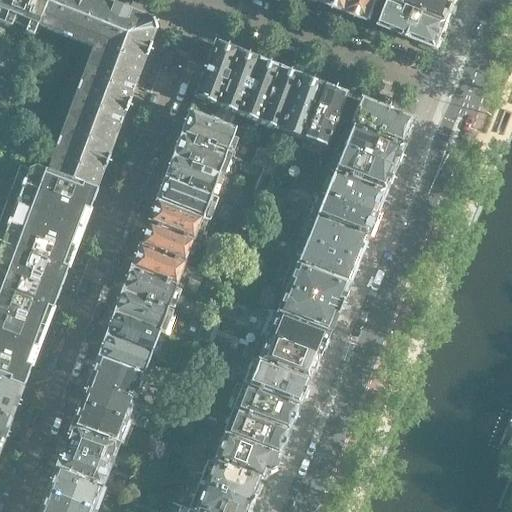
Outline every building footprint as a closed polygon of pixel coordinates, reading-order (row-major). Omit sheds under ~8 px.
[(0,0),(0,27),(1,26),(10,0),(0,0)] [(20,20),(27,0),(10,0),(1,26),(7,28),(12,17),(20,20)] [(35,26),(44,0),(27,0),(20,20),(26,23),(22,34),(30,38),(35,26)] [(126,102),(135,80),(136,79),(135,78),(143,57),(144,57),(145,55),(144,55),(147,48),(147,49),(148,46),(147,46),(153,31),(154,30),(149,19),(148,20),(133,14),(133,13),(132,13),(131,13),(109,4),(108,3),(108,4),(98,0),(44,0),(35,26),(90,49),(44,174),(93,192),(94,190),(102,169),(106,158),(122,113),(123,113),(127,102),(126,102)] [(348,14),(354,0),(328,0),(327,6),(333,8),(333,9),(337,10),(340,11),(348,14)] [(354,0),(348,14),(355,17),(362,20),(370,23),(376,9),(379,0),(354,0)] [(448,24),(457,0),(398,0),(397,4),(448,24)] [(439,47),(448,24),(397,4),(392,2),(388,13),(376,9),(370,23),(400,35),(434,49),(435,49),(436,49),(438,48),(439,47)] [(214,107),(235,54),(235,53),(213,45),(208,57),(206,62),(206,64),(200,79),(199,81),(194,97),(193,97),(193,98),(214,107)] [(86,212),(93,192),(44,174),(26,167),(19,187),(0,179),(0,113),(23,57),(0,47),(0,382),(19,390),(79,230),(78,230),(85,212),(86,212)] [(233,114),(254,61),(235,54),(214,107),(233,114)] [(254,123),(275,70),(256,62),(254,61),(233,114),(254,123)] [(277,131),(298,78),(275,69),(275,70),(254,123),(277,131)] [(299,140),(320,87),(312,84),(305,81),(298,78),(277,131),(299,140)] [(321,149),(342,96),(334,93),(335,93),(328,90),(320,87),(299,140),(321,149)] [(406,131),(409,124),(410,122),(408,122),(387,114),(388,113),(380,111),(359,103),(359,102),(358,102),(347,129),(350,130),(399,149),(400,147),(400,146),(400,145),(403,138),(406,131)] [(187,113),(178,139),(224,158),(228,159),(238,133),(234,132),(227,129),(208,122),(187,113)] [(391,169),(399,149),(350,130),(341,152),(390,172),(391,172),(392,169),(391,169)] [(178,139),(169,161),(219,181),(228,159),(224,158),(178,139)] [(382,191),(390,172),(341,152),(333,174),(381,193),(382,193),(383,191),(382,191)] [(169,161),(161,184),(208,202),(218,206),(237,213),(245,191),(230,186),(219,181),(169,161)] [(372,216),(381,193),(333,174),(323,197),(372,216)] [(262,196),(267,182),(259,179),(254,192),(262,196)] [(161,184),(152,206),(199,224),(207,227),(210,229),(218,206),(208,202),(161,184)] [(313,193),(304,216),(314,220),(363,239),(372,216),(323,197),(313,193)] [(251,223),(260,199),(252,196),(245,216),(243,220),(251,223)] [(152,206),(144,228),(191,247),(198,249),(207,227),(199,224),(152,206)] [(236,238),(243,220),(245,216),(237,213),(228,236),(236,238)] [(360,247),(363,239),(314,220),(305,243),(354,262),(357,254),(357,255),(360,248),(360,247)] [(182,269),(191,247),(144,228),(136,250),(182,269)] [(351,270),(354,262),(305,243),(296,266),(345,285),(348,277),(349,277),(351,270)] [(174,291),(182,269),(136,250),(127,272),(174,291)] [(335,309),(345,285),(296,266),(286,262),(280,277),(290,281),(286,290),(335,309)] [(166,313),(174,291),(127,272),(119,295),(166,313)] [(325,334),(335,309),(286,290),(281,288),(271,312),(325,334)] [(157,335),(166,313),(119,295),(111,317),(157,335)] [(322,341),(325,334),(271,312),(261,337),(316,358),(319,351),(323,342),(322,341)] [(149,358),(157,335),(111,317),(102,339),(149,358)] [(190,348),(198,325),(190,323),(182,345),(190,348)] [(313,365),(316,358),(261,337),(252,361),(257,363),(306,382),(309,374),(309,375),(313,365)] [(140,380),(149,358),(102,339),(94,362),(140,380)] [(94,362),(85,384),(132,402),(141,406),(150,384),(140,380),(94,362)] [(302,391),(306,382),(257,363),(252,375),(247,373),(242,385),(296,406),(299,398),(300,399),(303,391),(302,391)] [(19,390),(0,382),(0,400),(13,405),(19,390)] [(124,424),(132,402),(85,384),(77,406),(124,424)] [(293,414),(296,407),(296,406),(242,385),(234,405),(239,408),(237,412),(287,431),(290,423),(293,415),(293,414)] [(13,405),(0,400),(0,417),(7,421),(13,405)] [(115,447),(124,424),(77,406),(69,428),(115,447)] [(287,431),(237,412),(232,410),(224,430),(229,432),(228,437),(277,456),(280,448),(284,440),(283,439),(287,431)] [(156,437),(165,414),(157,411),(148,434),(156,437)] [(107,469),(115,447),(69,428),(60,450),(107,469)] [(148,459),(156,437),(148,434),(140,456),(148,459)] [(277,456),(228,437),(222,435),(212,461),(256,478),(256,479),(259,480),(260,479),(260,478),(262,472),(266,473),(272,470),(277,456)] [(99,491),(107,469),(60,450),(52,473),(99,491)] [(249,496),(256,479),(256,478),(212,461),(211,463),(207,461),(197,485),(246,504),(246,503),(249,496)] [(86,511),(90,511),(99,491),(52,473),(44,495),(86,511)] [(242,511),(245,505),(246,505),(246,504),(197,485),(188,509),(193,511),(192,511),(242,511)] [(86,511),(44,495),(37,511),(86,511)]
